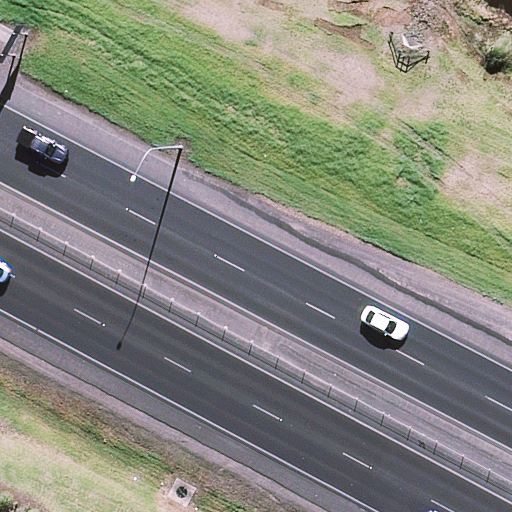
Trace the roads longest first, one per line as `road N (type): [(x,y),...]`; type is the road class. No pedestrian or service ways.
road 1 (motorway): [(0,139),(511,409)]
road 2 (motorway): [(446,511),(0,266)]
